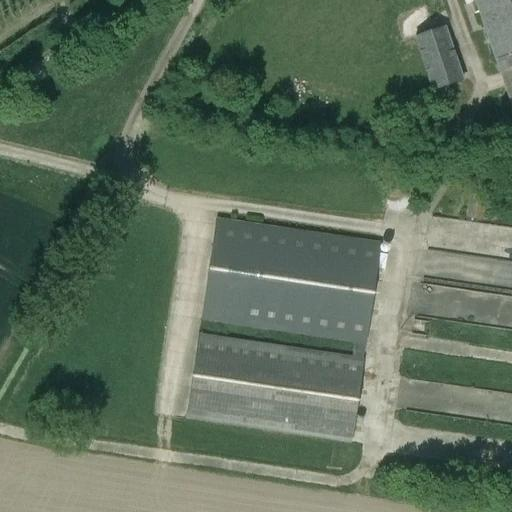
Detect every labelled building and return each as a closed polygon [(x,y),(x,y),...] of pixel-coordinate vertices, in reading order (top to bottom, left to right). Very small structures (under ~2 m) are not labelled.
[(511,114),(511,0),(472,0),(494,61),(511,114)] [(462,81),(446,33),(444,27),(412,37),(430,92),(462,81)] [(464,218),(482,221),(486,195),(469,192),(464,218)] [(216,218),(200,320),(353,343),(351,357),(198,334),(186,419),(351,444),(363,358),(362,358),(364,344),(365,345),(380,243),(216,218)] [(413,280),(412,280),(409,312),(431,314),(432,306),(442,307),(442,303),(449,304),(448,315),(459,316),(464,275),(466,275),(469,254),(417,248),(413,280)] [(511,319),(511,264),(489,265),(489,270),(473,270),(473,285),(493,285),(493,319),(511,319)] [(511,420),(511,394),(470,388),(403,377),(398,403),(453,413),(456,397),(497,404),(494,418),(511,420)]
